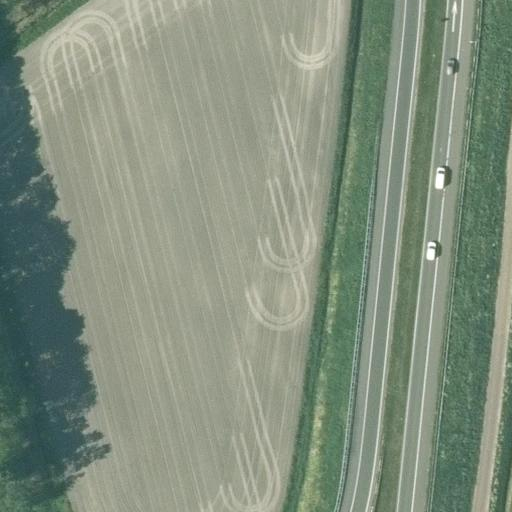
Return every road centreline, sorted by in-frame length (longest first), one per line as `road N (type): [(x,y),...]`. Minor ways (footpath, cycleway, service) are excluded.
road 1 (motorway): [(413,0),(358,511)]
road 2 (motorway): [(403,511),(455,0)]
road 3 (unclassified): [(477,511),(511,196)]
